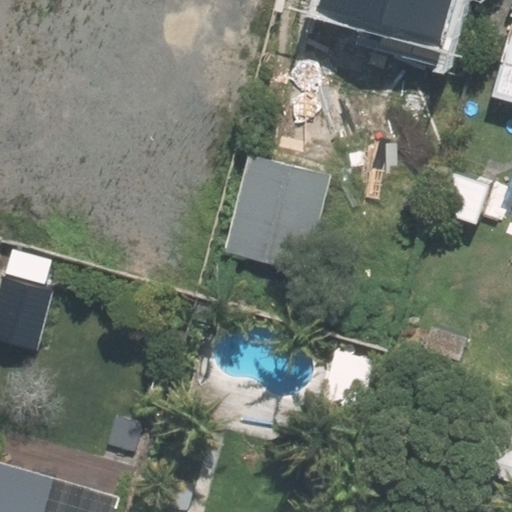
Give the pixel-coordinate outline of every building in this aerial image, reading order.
[(207,80),(230,0),(78,0),(67,39),(207,80)] [(443,98),(469,0),(303,0),(298,22),(368,41),(401,50),(392,84),(443,98)] [(511,11),(499,62),(489,97),(511,102),(511,11)] [(330,173),(247,152),(222,250),(305,270),(330,173)] [(208,165),(162,156),(154,195),(200,204),(208,165)] [(475,224),(488,183),(450,172),(438,212),(475,224)] [(0,341),(40,351),(53,302),(0,288),(0,341)] [(468,335),(428,326),(420,362),(460,371),(468,335)] [(511,407),(505,406),(485,476),(511,483),(511,407)] [(53,511),(42,508),(51,477),(0,462),(0,511),(53,511)]
